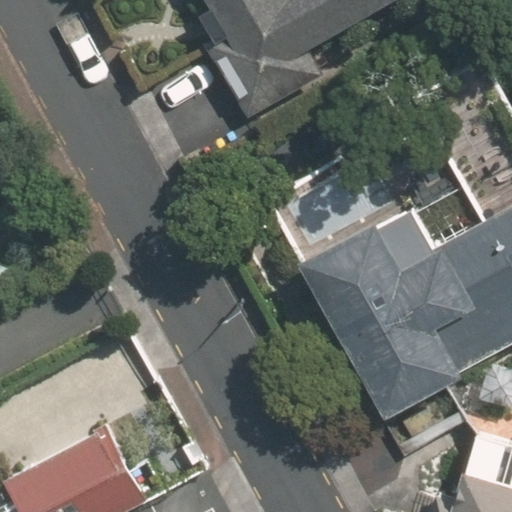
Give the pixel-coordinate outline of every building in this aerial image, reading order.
[(224,0),(196,15),(251,119),(338,73),(318,36),(381,0),(224,0)] [(414,198),(307,256),(391,411),(487,358),(511,344),(511,199),(437,240),(414,198)] [(511,364),(488,359),(478,398),(511,406),(511,364)] [(118,416),(6,475),(25,511),(113,511),(156,489),(118,416)] [(511,511),(511,457),(471,449),(458,511),(511,511)]
